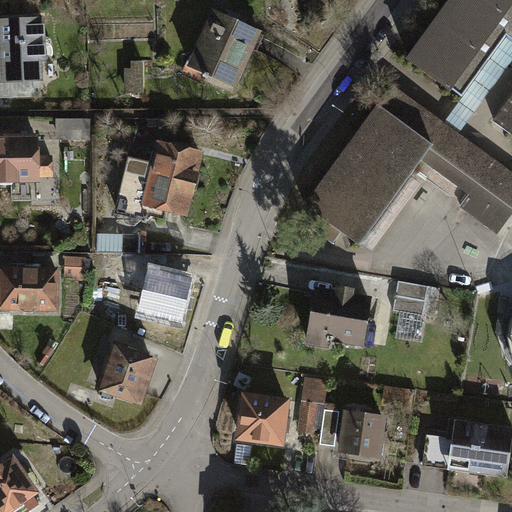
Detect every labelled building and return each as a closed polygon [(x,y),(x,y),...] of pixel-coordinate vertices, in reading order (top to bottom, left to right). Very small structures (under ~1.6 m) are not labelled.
[(511,0),(449,0),(406,57),(462,99),(507,37),(511,40),(511,100),(495,124),(511,135),(511,0)] [(216,15),(191,70),(243,92),(267,38),(216,15)] [(0,24),(0,47),(1,86),(52,84),(49,22),(0,24)] [(511,61),(511,40),(507,37),(462,99),(443,125),(458,136),(511,61)] [(147,95),(147,65),(130,64),(129,95),(147,95)] [(461,205),(498,232),(511,213),(511,175),(458,136),(443,125),(401,95),(388,113),(379,104),(305,206),(317,214),(309,226),(332,244),(342,232),(361,247),(422,157),(471,192),(461,205)] [(63,140),(93,140),(94,122),(63,121),(63,140)] [(0,134),(0,180),(45,179),(44,133),(0,134)] [(160,146),(145,209),(192,220),(208,158),(160,146)] [(434,172),(428,179),(458,201),(464,193),(434,172)] [(372,252),(420,184),(412,178),(364,246),(372,252)] [(369,273),(371,261),(279,245),(277,256),(369,273)] [(0,306),(60,307),(60,264),(0,263),(0,306)] [(148,276),(139,314),(188,326),(197,288),(148,276)] [(316,283),(307,340),(332,344),(334,333),(362,337),(369,292),(353,290),(354,283),(337,281),(336,286),(316,283)] [(401,281),(395,309),(432,317),(438,289),(401,281)] [(99,393),(140,408),(159,360),(117,344),(99,393)] [(305,376),(299,429),(312,430),(315,399),(325,400),(328,378),(305,376)] [(243,387),(235,435),(286,443),(293,395),(243,387)] [(346,406),(340,449),(382,454),(388,411),(346,406)] [(325,408),(320,443),(335,445),(340,411),(325,408)] [(511,425),(454,417),(447,466),(508,475),(511,447),(511,425)] [(0,511),(7,511),(37,492),(12,454),(0,462),(0,511)]
